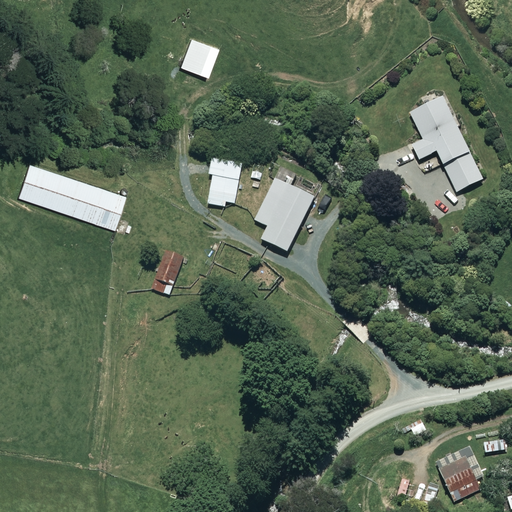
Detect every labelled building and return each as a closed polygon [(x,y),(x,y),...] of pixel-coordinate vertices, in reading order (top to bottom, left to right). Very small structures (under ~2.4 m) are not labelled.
[(219,49),(191,39),(181,67),(209,77),(219,49)] [(484,181),(446,98),(412,114),(424,140),(413,145),(421,161),(439,152),(458,193),(484,181)] [(243,165),(214,159),(211,176),(214,176),(209,204),(226,208),(227,202),(236,204),(243,165)] [(126,197),(29,164),(18,198),(115,230),(126,197)] [(317,199),(276,179),(256,221),(269,227),(263,240),(290,254),(317,199)] [(185,258),(167,252),(153,291),(170,298),(185,258)] [(508,450),(506,440),(484,444),(486,454),(508,450)] [(485,477),(472,449),(437,465),(454,503),(481,491),(477,481),(485,477)] [(438,489),(409,481),(404,500),(432,509),(438,489)]
